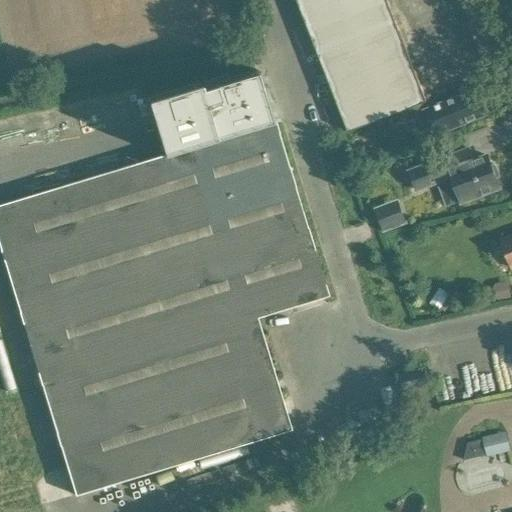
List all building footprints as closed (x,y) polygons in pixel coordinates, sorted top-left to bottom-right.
[(296,0),(337,101),(346,124),(349,132),(427,101),(387,0),(296,0)] [(140,102),(157,156),(0,204),(0,252),(74,495),(291,429),(257,317),(328,295),(274,120),(265,123),(250,73),(192,91),(191,87),(140,102)] [(490,113),(480,88),(425,110),(435,135),(490,113)] [(337,127),(346,124),(337,101),(328,104),(337,127)] [(410,170),(417,189),(450,177),(460,202),(500,187),(496,177),(499,176),(499,172),(498,169),(496,166),(494,163),(491,164),(488,155),(474,160),(469,148),(410,170)] [(409,223),(399,198),(375,207),(384,232),(409,223)] [(511,234),(501,239),(511,267),(511,234)] [(495,284),(489,294),(499,300),(505,298),(502,282),(495,284)] [(434,296),(429,303),(439,309),(440,309),(445,312),(449,305),(434,296)] [(400,375),(404,390),(430,382),(426,368),(400,375)] [(483,436),(488,456),(511,449),(511,447),(508,430),(483,436)]
